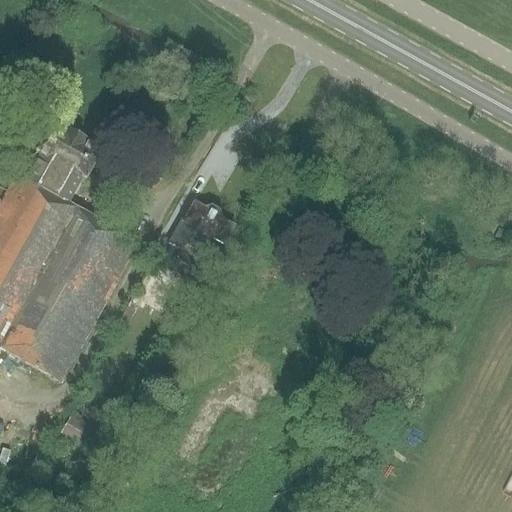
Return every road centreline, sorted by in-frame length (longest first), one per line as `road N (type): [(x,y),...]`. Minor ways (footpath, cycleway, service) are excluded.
road 1 (unclassified): [(511,165),(220,0)]
road 2 (primary): [(511,113),(305,0)]
road 3 (unclassified): [(511,64),(395,0)]
